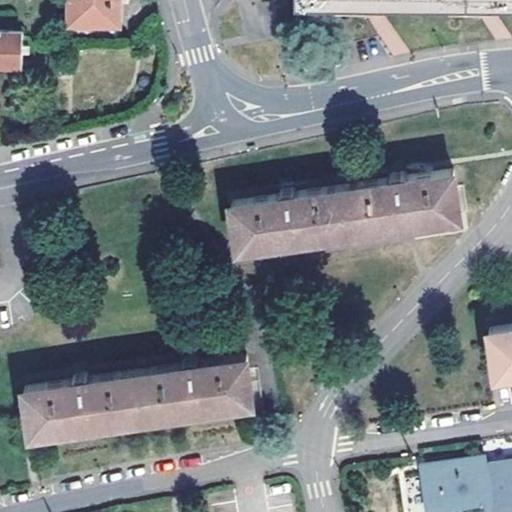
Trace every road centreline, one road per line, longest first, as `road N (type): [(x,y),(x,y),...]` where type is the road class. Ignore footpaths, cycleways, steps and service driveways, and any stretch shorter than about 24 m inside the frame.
road 1 (residential): [(4,511),(316,448)]
road 2 (residential): [(316,448),(341,386),(511,202)]
road 3 (tertiary): [(217,128),(417,80),(511,68)]
road 4 (tertiary): [(0,180),(217,128)]
road 5 (residential): [(511,418),(316,448)]
road 6 (residential): [(217,128),(184,0)]
